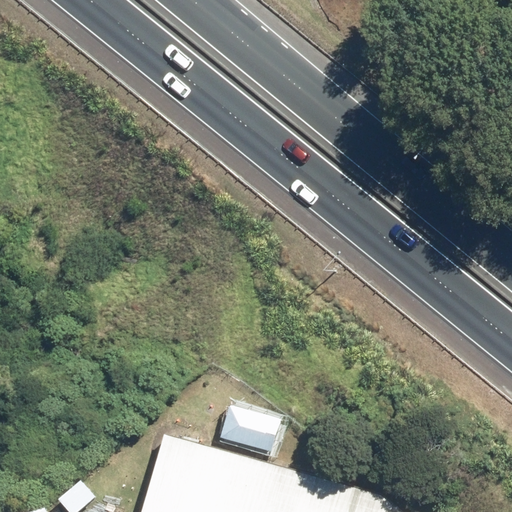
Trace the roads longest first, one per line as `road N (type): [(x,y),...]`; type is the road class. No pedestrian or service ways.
road 1 (motorway): [(511,333),(94,0)]
road 2 (motorway): [(202,0),(511,256)]
